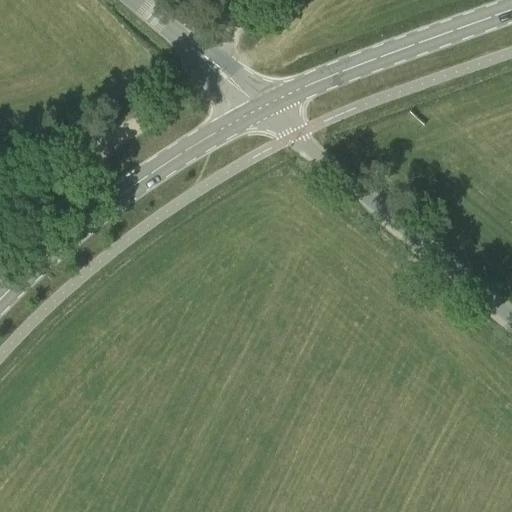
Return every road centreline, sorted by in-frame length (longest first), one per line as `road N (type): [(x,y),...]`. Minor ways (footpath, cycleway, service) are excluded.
road 1 (unclassified): [(511,321),(262,108)]
road 2 (primary): [(0,299),(93,216),(262,108)]
road 3 (primary): [(262,108),(511,11)]
road 4 (track): [(0,158),(137,123),(171,102),(207,61)]
road 5 (unclassified): [(262,108),(134,0)]
